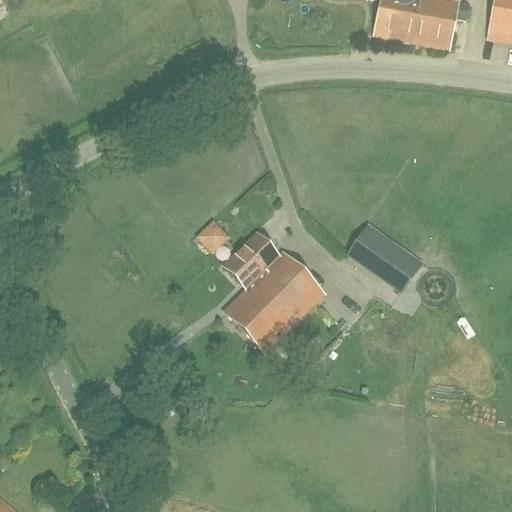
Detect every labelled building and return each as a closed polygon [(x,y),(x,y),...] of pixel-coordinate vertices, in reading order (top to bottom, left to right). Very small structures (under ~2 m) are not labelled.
[(409,0),(408,9),(402,8),(402,9),(378,5),(372,39),(448,53),(454,22),(464,24),(468,21),(470,10),(467,7),(457,4),(458,2),(458,0),(409,0)] [(379,0),(378,5),(402,9),(402,8),(408,9),(409,0),(379,0)] [(511,0),(492,0),(485,40),(511,44),(511,0)] [(192,240),(210,255),(226,236),(209,222),(192,240)] [(367,229),(348,256),(362,266),(381,239),(367,229)] [(266,353),(289,329),(321,297),(281,257),(277,261),(255,239),(223,270),(246,294),(227,315),(266,353)] [(406,257),(387,284),(402,294),(421,267),(406,257)] [(366,342),(371,415),(404,412),(399,339),(366,342)] [(0,511),(11,511),(0,502),(0,511)]
